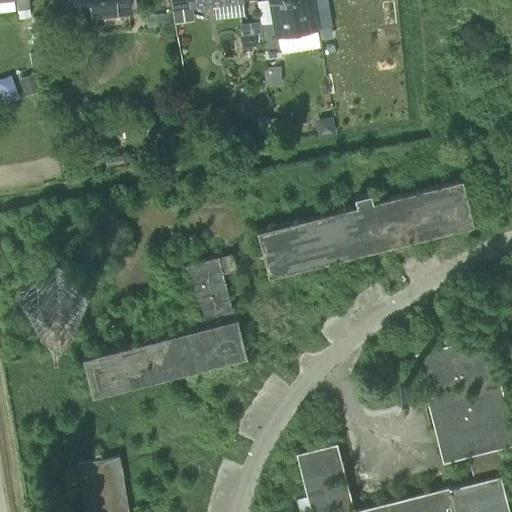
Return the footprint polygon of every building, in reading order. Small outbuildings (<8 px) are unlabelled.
[(0,0),(0,10),(16,9),(14,0),(0,0)] [(75,0),(77,16),(129,11),(127,0),(75,0)] [(189,0),(170,0),(172,9),(173,9),(191,7),(191,3),(190,4),(189,0)] [(226,0),(212,1),(213,16),(243,13),(241,0),(226,0)] [(274,22),(270,0),(256,0),(260,24),(274,22)] [(270,0),(274,22),(276,35),(277,35),(313,29),(308,0),(270,0)] [(308,0),(313,29),(319,28),(332,26),(327,0),(308,0)] [(191,7),(173,9),(175,23),(193,20),(191,7)] [(171,25),(170,11),(146,12),(147,26),(171,25)] [(260,32),(259,20),(239,22),(240,34),(260,32)] [(260,24),(264,54),(280,51),(277,35),(276,35),(274,22),(260,24)] [(313,29),(277,35),(280,51),(280,53),(322,47),(319,28),(313,29)] [(281,66),(263,68),(265,86),(283,85),(281,66)] [(42,89),(35,72),(18,79),(26,96),(42,89)] [(318,138),(336,134),(332,116),(314,120),(318,138)] [(270,132),(268,117),(257,118),(258,133),(270,132)] [(221,132),(197,133),(198,155),(222,154),(221,132)] [(256,229),(268,275),(473,223),(461,177),(372,200),(370,192),(354,196),(356,204),(256,229)] [(21,293),(69,327),(91,290),(134,244),(113,226),(68,274),(46,258),(21,293)] [(232,252),(218,256),(223,273),(237,270),(232,252)] [(82,356),(92,395),(247,356),(237,317),(234,317),(223,273),(218,256),(185,264),(201,326),(82,356)] [(510,511),(494,447),(511,442),(511,427),(488,332),(414,351),(442,460),(467,454),(473,478),(448,484),(448,485),(353,509),(336,442),(296,452),(310,511),(510,511)] [(76,462),(84,511),(128,511),(119,455),(76,462)]
